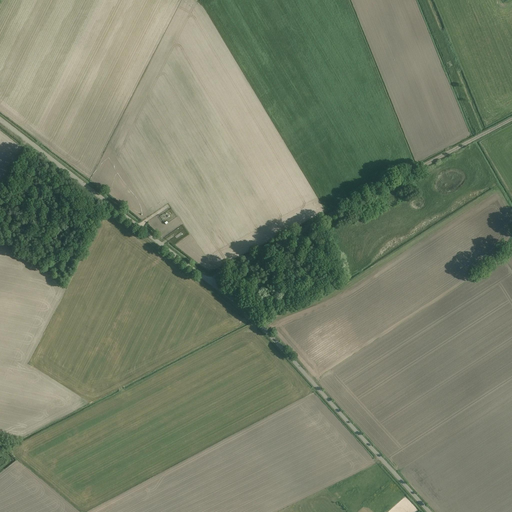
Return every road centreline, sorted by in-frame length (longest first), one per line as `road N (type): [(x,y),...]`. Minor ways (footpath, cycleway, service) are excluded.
road 1 (unclassified): [(429,511),(255,321),(0,118)]
road 2 (track): [(206,278),(511,117)]
